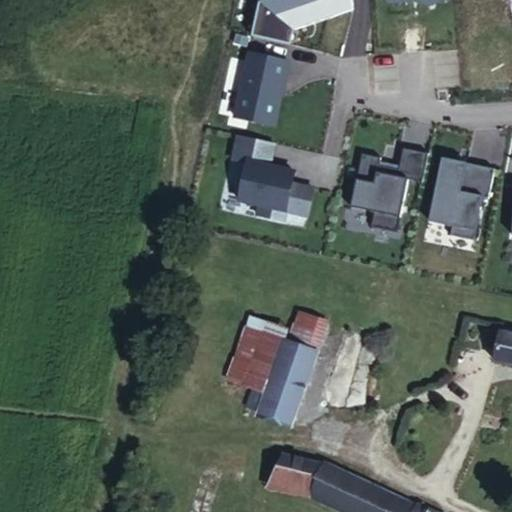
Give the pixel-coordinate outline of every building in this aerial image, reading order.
[(267,121),(277,79),(279,79),(284,57),(242,49),(229,112),(267,121)] [(375,75),(376,88),(398,87),(397,74),(375,75)] [(240,200),(260,205),(258,212),(285,218),(287,208),(308,212),(314,185),(292,181),(295,169),(268,163),(273,140),(238,132),(232,159),(248,162),(240,200)] [(423,179),(429,149),(404,144),(401,158),(400,166),(380,162),(382,154),(363,150),(352,204),(375,208),(372,223),(398,228),(408,176),(423,179)] [(401,158),(382,154),(380,162),(400,166),(401,158)] [(496,166),(444,155),(431,219),(453,223),(451,232),(475,237),(484,194),(490,195),(496,166)] [(267,389),(256,384),(249,403),(291,420),(326,318),(297,307),(290,324),(286,337),(267,389)] [(286,337),(290,324),(254,311),(232,376),(245,381),(262,329),(286,337)] [(245,381),(256,384),(267,389),(286,337),(262,329),(245,381)] [(311,490),(325,458),(284,452),(269,486),(311,490)] [(440,511),(325,456),(325,458),(311,490),(356,511),(440,511)]
